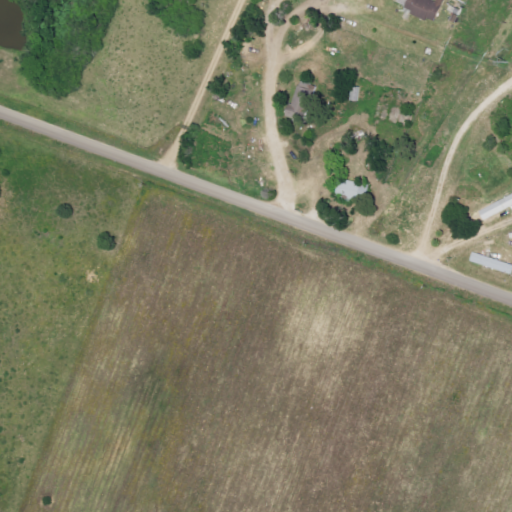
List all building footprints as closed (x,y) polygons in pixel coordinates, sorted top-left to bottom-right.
[(433,0),(407,0),(403,12),(435,23),(442,3),(433,0)] [(287,117),(291,118),(293,112),(303,116),(313,87),(299,82),(287,117)] [(368,186),(339,180),(335,197),(365,203),(368,186)] [(511,208),(511,196),(478,213),(483,222),(511,208)] [(511,276),(511,272),(511,266),(473,254),(470,263),(511,276)]
